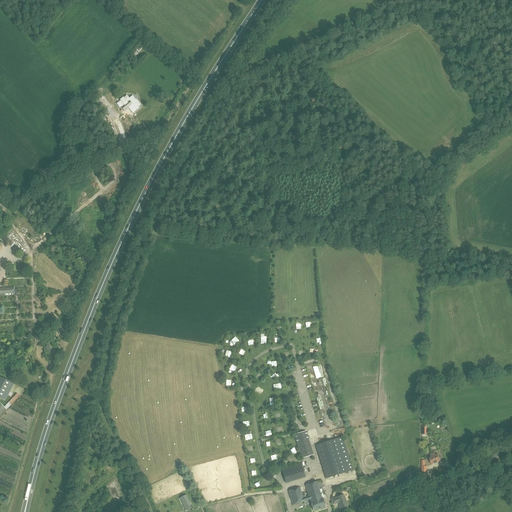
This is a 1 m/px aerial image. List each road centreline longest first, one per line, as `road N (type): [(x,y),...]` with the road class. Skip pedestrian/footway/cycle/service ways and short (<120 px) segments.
road 1 (trunk): [(25,511),(59,392),(122,240),(261,0)]
road 2 (track): [(152,511),(104,414),(102,392),(134,265),(174,177)]
road 3 (track): [(174,177),(283,0)]
road 4 (tertiary): [(378,511),(511,449)]
road 5 (track): [(297,58),(422,0)]
